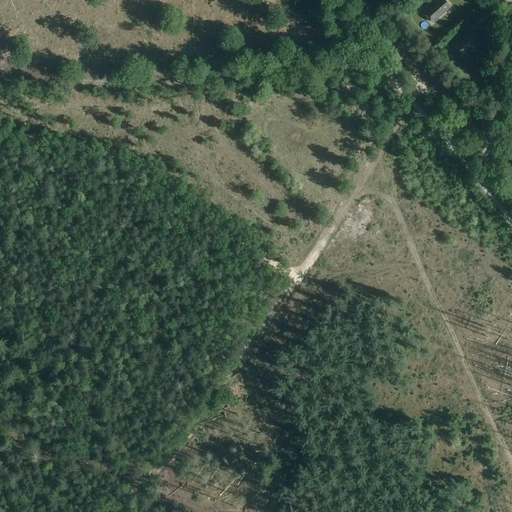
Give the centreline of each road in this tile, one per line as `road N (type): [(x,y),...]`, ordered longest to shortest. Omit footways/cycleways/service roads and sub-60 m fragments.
road 1 (track): [(0,133),(121,156),(292,273),(302,271),(354,195),(375,192),(393,201),(511,464)]
road 2 (track): [(0,82),(175,80),(291,65),(381,68)]
road 3 (track): [(302,271),(193,431),(110,511)]
road 4 (tertiary): [(487,141),(353,0)]
